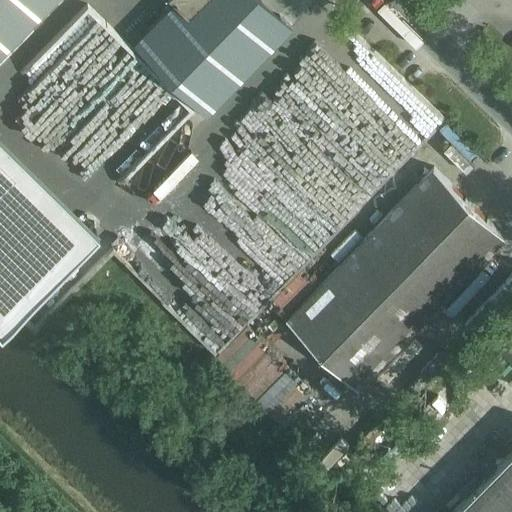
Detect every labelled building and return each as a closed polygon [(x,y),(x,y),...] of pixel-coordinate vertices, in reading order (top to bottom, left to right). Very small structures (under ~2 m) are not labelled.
[(0,0),(0,56),(54,0),(0,0)] [(78,100),(150,171),(291,27),(263,0),(172,0),(174,2),(78,100)] [(378,186),(410,153),(334,81),(258,161),(248,151),(227,173),(297,238),(340,192),(357,207),(369,193),(355,180),(363,172),(378,186)] [(359,387),(506,237),(434,167),(287,317),(359,387)] [(511,511),(511,450),(451,511),(511,511)]
